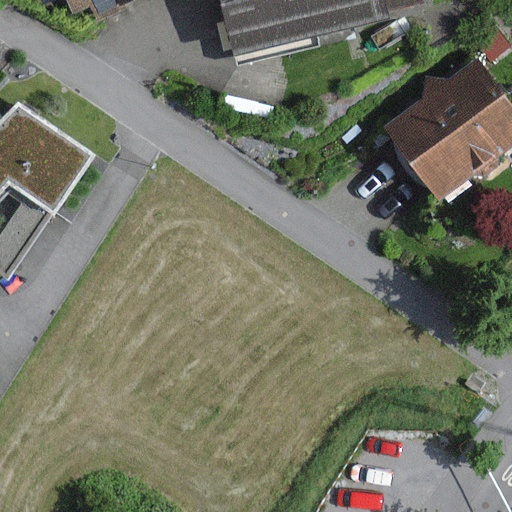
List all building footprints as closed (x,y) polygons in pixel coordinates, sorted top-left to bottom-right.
[(40,0),(44,7),(60,0),(67,0),(73,14),(90,7),(98,24),(155,0),(40,0)] [(220,0),(236,68),(320,48),(317,38),(392,21),(390,12),(423,5),(421,0),(220,0)] [(511,147),(511,104),(478,59),(446,82),(428,80),(427,97),(385,128),(440,201),(475,175),(485,177),(497,168),(500,157),(511,147)] [(0,274),(9,283),(95,156),(18,103),(0,122),(0,274)] [(363,134),(358,126),(339,137),(345,146),(363,134)]
